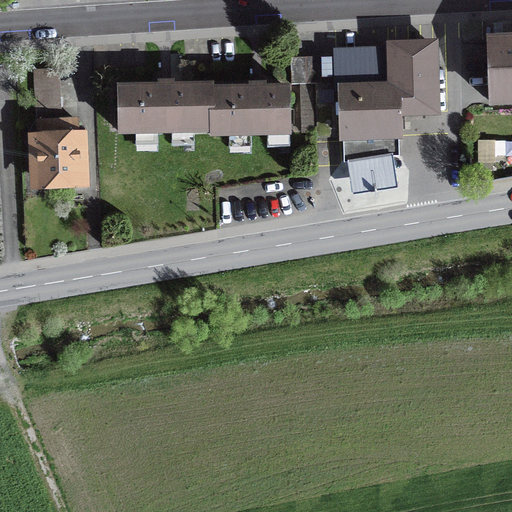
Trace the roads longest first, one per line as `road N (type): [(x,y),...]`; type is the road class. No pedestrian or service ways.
road 1 (primary): [(0,290),(511,207)]
road 2 (residential): [(0,26),(386,0)]
road 3 (track): [(0,356),(59,511)]
